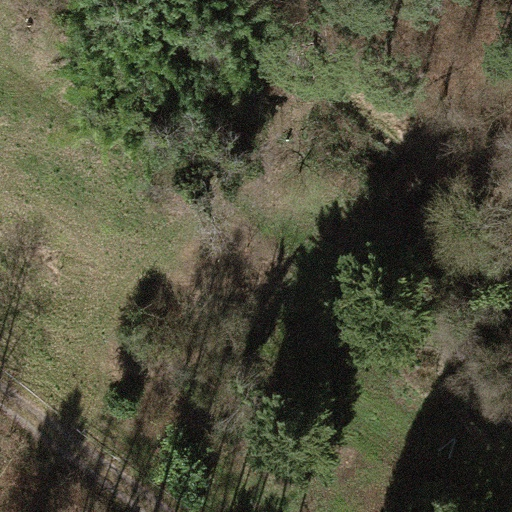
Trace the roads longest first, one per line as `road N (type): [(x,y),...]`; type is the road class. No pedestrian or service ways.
road 1 (track): [(226,0),(370,104),(511,230)]
road 2 (track): [(152,511),(0,395)]
